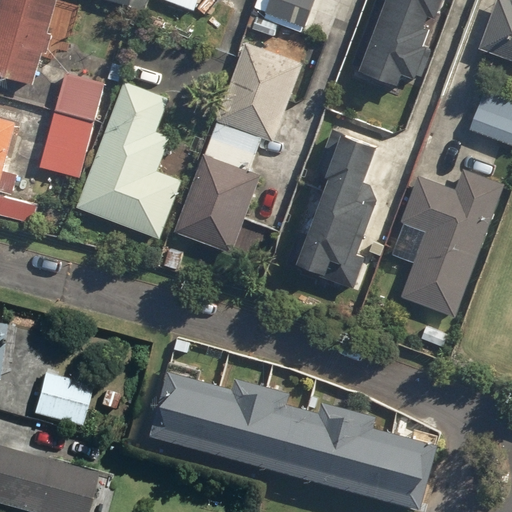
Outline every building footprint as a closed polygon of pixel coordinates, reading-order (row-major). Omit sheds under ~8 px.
[(58,0),(0,0),(0,77),(33,87),(46,39),(70,45),(80,6),(58,0)] [(197,0),(160,0),(193,12),(197,0)] [(315,0),(257,0),(252,16),(247,28),(273,37),(277,25),(303,35),(315,0)] [(376,0),(349,74),(395,91),(400,78),(420,86),(432,53),(420,49),(426,33),(420,31),(424,21),(430,24),(434,14),(438,15),(444,0),(376,0)] [(511,0),(509,0),(509,1),(505,0),(495,0),(478,51),(511,63),(511,86),(507,98),(486,89),(468,129),(511,148),(511,0)] [(232,256),(261,177),(249,173),(261,140),(273,144),(302,65),(245,44),(176,235),(232,256)] [(105,85),(65,73),(54,109),(95,121),(105,85)] [(157,133),(169,102),(124,85),(78,210),(160,241),(182,182),(158,172),(170,138),(157,133)] [(94,128),(55,116),(40,167),(79,178),(94,128)] [(0,119),(0,194),(13,197),(18,176),(3,172),(15,124),(0,119)] [(378,148),(369,145),(331,132),(286,265),(324,278),(328,266),(343,271),(365,208),(358,206),(378,148)] [(460,172),(454,192),(416,179),(401,223),(425,231),(400,302),(427,311),(457,322),(503,187),(460,172)] [(37,205),(0,197),(0,217),(33,224),(37,205)] [(229,389),(197,380),(199,373),(168,364),(161,389),(146,438),(402,511),(418,511),(436,449),(370,430),(373,420),(319,405),(316,414),(283,405),(285,395),(232,380),(229,389)] [(90,386),(40,373),(28,417),(78,430),(90,386)] [(79,511),(89,478),(0,453),(0,509),(10,511),(79,511)]
